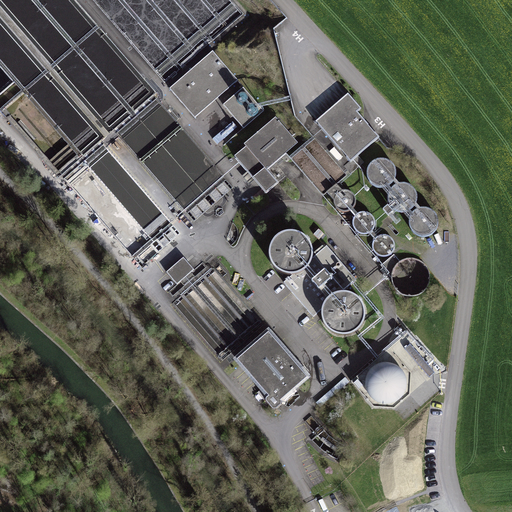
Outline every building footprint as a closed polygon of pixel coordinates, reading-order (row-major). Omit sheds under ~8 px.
[(215,56),(174,92),(196,118),(237,82),(215,56)] [(351,96),(319,124),(354,164),(382,139),(361,116),(365,112),(351,96)] [(296,142),(277,120),(236,156),(266,191),(277,182),(266,169),(296,142)] [(312,142),(290,161),(337,215),(380,264),(389,260),(396,254),(390,237),(369,213),(371,212),(358,197),(360,203),(351,193),(345,196),(338,188),(350,178),(344,171),(339,158),(323,139),(327,136),(312,142)] [(292,159),(302,149),(298,145),(288,156),(292,159)] [(430,248),(442,229),(416,212),(422,203),(394,185),(400,177),(380,164),(365,186),(393,205),(382,221),(402,234),(404,230),(430,248)] [(330,304),(314,232),(289,238),(290,243),(278,246),(280,254),(268,257),(278,301),(316,293),(319,306),(330,304)] [(432,270),(402,258),(398,269),(405,271),(397,290),(420,299),(432,270)] [(184,260),(168,273),(176,284),(193,271),(184,260)] [(274,333),(241,360),(272,397),(268,401),(275,408),(282,409),(286,404),(285,398),(311,377),(274,333)] [(426,368),(427,368),(426,376),(435,376),(437,358),(427,357),(426,368)] [(368,371),(368,384),(355,384),(355,404),(408,404),(408,370),(368,371)]
